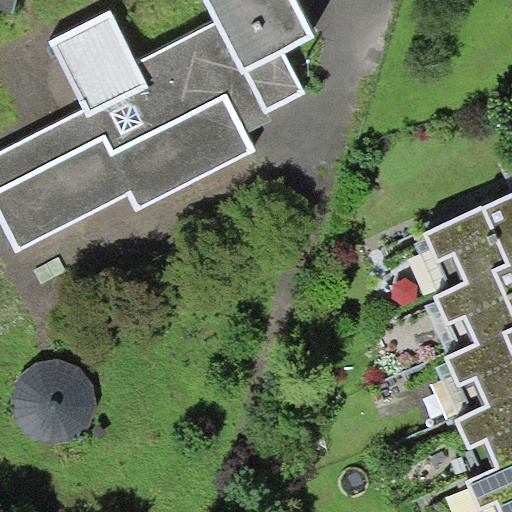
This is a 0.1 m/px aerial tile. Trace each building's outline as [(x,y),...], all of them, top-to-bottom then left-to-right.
[(15,0),(0,0),(0,7),(12,11),(15,0)] [(317,35),(299,0),(206,0),(218,22),(139,62),(113,9),(50,41),(85,109),(0,152),(0,217),(18,253),(130,196),(138,211),(257,151),(248,133),(272,121),(269,114),(308,94),(286,50),(317,35)] [(466,283),(511,262),(511,193),(424,233),(437,262),(454,254),(466,283)] [(511,262),(466,283),(435,295),(448,324),(464,317),(476,345),(511,329),(511,262)] [(488,406),(511,395),(511,329),(476,345),(445,358),(457,386),(475,378),(488,406)] [(92,421),(97,400),(91,379),(76,364),(55,358),(34,364),(19,379),(13,400),(19,421),(34,436),(55,442),(76,436),(92,421)] [(499,468),(511,462),(511,395),(488,406),(458,419),(470,447),(487,440),(499,468)] [(511,511),(511,462),(499,468),(467,482),(479,510),(496,502),(500,511),(511,511)]
